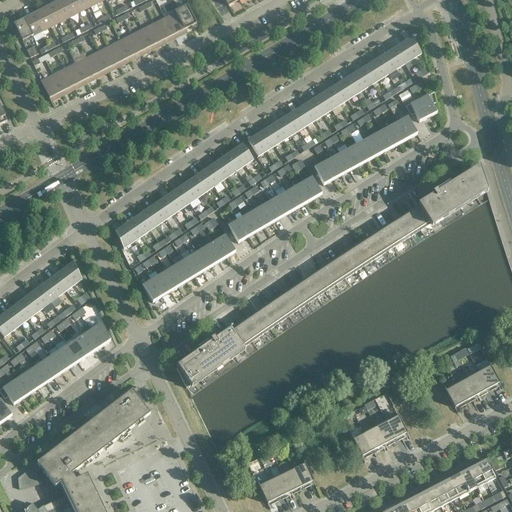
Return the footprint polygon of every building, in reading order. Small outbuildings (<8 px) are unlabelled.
[(78,14),(70,0),(64,0),(60,2),(69,19),(78,14)] [(87,9),(81,0),(70,0),(78,14),(87,9)] [(96,5),(93,0),(81,0),(87,9),(96,5)] [(69,19),(60,2),(51,7),(59,23),(69,19)] [(187,6),(175,12),(186,33),(186,32),(185,30),(196,24),(187,6)] [(59,23),(51,7),(42,11),(50,28),(59,23)] [(50,28),(42,11),(33,16),(41,33),(50,28)] [(186,33),(175,12),(176,15),(165,20),(175,38),(186,33)] [(41,33),(33,16),(24,21),(32,37),(41,33)] [(175,38),(165,20),(154,26),(163,44),(175,38)] [(32,37),(24,21),(12,27),(17,35),(18,34),(22,42),(32,37)] [(163,44),(154,26),(143,32),(152,50),(163,44)] [(152,50),(143,32),(132,37),(141,55),(152,50)] [(141,55),(132,37),(120,43),(130,61),(141,55)] [(411,39),(402,44),(412,60),(421,55),(411,39)] [(130,61),(120,43),(109,49),(118,67),(130,61)] [(412,60),(402,44),(394,49),(404,66),(412,60)] [(118,67),(109,49),(98,54),(107,72),(118,67)] [(404,66),(394,49),(386,55),(396,71),(404,66)] [(107,72),(98,54),(87,60),(96,78),(107,72)] [(396,71),(386,55),(378,60),(388,76),(396,71)] [(96,78),(87,60),(76,66),(85,84),(96,78)] [(388,76),(378,60),(370,65),(380,81),(388,76)] [(380,81),(370,65),(362,70),(372,86),(380,81)] [(85,84),(76,66),(64,72),(73,90),(85,84)] [(372,86),(362,70),(354,75),(364,91),(372,86)] [(73,90),(64,72),(53,77),(62,95),(73,90)] [(364,91),(354,75),(345,80),(356,96),(364,91)] [(62,95),(53,77),(42,83),(51,101),(62,95)] [(356,96),(345,80),(337,85),(347,101),(356,96)] [(423,88),(420,83),(415,86),(418,91),(423,88)] [(347,101),(337,85),(329,90),(339,106),(347,101)] [(418,91),(415,86),(409,90),(412,95),(418,91)] [(339,106),(329,90),(321,95),(331,112),(339,106)] [(434,93),(405,108),(410,117),(414,115),(419,124),(437,115),(432,106),(436,104),(434,93)] [(331,112),(321,95),(313,101),(323,117),(331,112)] [(323,117),(313,101),(305,106),(315,122),(323,117)] [(315,122),(305,106),(297,111),(307,127),(315,122)] [(387,111),(384,106),(378,109),(381,114),(387,111)] [(381,114),(378,109),(373,112),(376,118),(381,114)] [(307,127),(297,111),(289,116),(299,132),(307,127)] [(299,132),(289,116),(280,121),(291,137),(299,132)] [(371,121),(367,116),(362,119),(365,124),(371,121)] [(412,127),(407,118),(398,123),(403,132),(408,141),(417,136),(412,127)] [(365,124),(362,119),(357,123),(360,128),(365,124)] [(291,137),(280,121),(272,126),(282,142),(291,137)] [(408,141),(403,132),(398,123),(390,128),(400,146),(408,141)] [(282,142),(272,126),(264,131),(274,147),(282,142)] [(354,131),(351,126),(346,129),(349,134),(354,131)] [(400,146),(390,128),(381,132),(391,150),(400,146)] [(349,134),(346,129),(340,133),(344,138),(349,134)] [(274,147),(264,131),(256,136),(266,152),(274,147)] [(391,150),(381,132),(373,137),(383,155),(391,150)] [(266,152),(256,136),(248,142),(258,158),(266,152)] [(338,141),(335,136),(330,140),(333,145),(338,141)] [(383,155),(373,137),(365,141),(374,159),(383,155)] [(333,145),(330,140),(324,143),(327,148),(333,145)] [(374,159),(365,141),(356,146),(366,164),(374,159)] [(242,145),(234,151),(245,167),(253,161),(242,145)] [(322,151),(319,146),(313,150),(317,155),(322,151)] [(366,164),(356,146),(348,150),(357,168),(366,164)] [(357,168),(348,150),(339,155),(349,173),(357,168)] [(245,167),(234,151),(226,156),(237,172),(245,167)] [(349,173),(339,155),(331,159),(340,177),(349,173)] [(237,172),(226,156),(218,162),(229,178),(237,172)] [(340,177),(331,159),(322,164),(327,173),(332,182),(340,177)] [(229,178),(218,162),(210,167),(221,183),(229,178)] [(327,173),(322,164),(313,169),(318,178),(323,187),(332,182),(327,173)] [(288,166),(282,169),(286,174),(291,171),(288,166)] [(221,183),(210,167),(202,173),(213,188),(221,183)] [(479,168),(449,186),(447,181),(430,192),(433,196),(417,206),(429,225),(431,228),(487,193),(479,168)] [(286,174),(282,169),(277,173),(280,178),(286,174)] [(213,188),(202,173),(194,178),(205,194),(213,188)] [(274,182),(271,177),(266,180),(269,185),(274,182)] [(205,194),(194,178),(186,184),(197,199),(205,194)] [(316,187),(311,179),(303,184),(308,192),(313,201),(322,196),(316,187)] [(269,185),(266,180),(260,184),(264,189),(269,185)] [(197,199),(186,184),(178,189),(189,205),(197,199)] [(313,201),(308,192),(303,184),(294,188),(305,206),(313,201)] [(258,192),(255,187),(250,191),(253,196),(258,192)] [(305,206),(294,188),(286,193),(296,211),(305,206)] [(189,205),(178,189),(171,194),(181,210),(189,205)] [(253,196),(250,191),(244,195),(248,200),(253,196)] [(296,211),(286,193),(278,198),(288,216),(296,211)] [(181,210),(171,194),(163,200),(173,216),(181,210)] [(243,203),(239,198),(234,202),(237,207),(243,203)] [(288,216),(278,198),(269,203),(280,220),(288,216)] [(173,216),(163,200),(155,205),(166,221),(173,216)] [(237,207),(234,202),(229,205),(232,210),(237,207)] [(280,220),(269,203),(261,208),(271,225),(280,220)] [(416,208),(414,209),(409,213),(420,232),(421,231),(420,231),(429,225),(417,206),(416,204),(414,205),(416,208)] [(166,221),(155,205),(147,211),(158,226),(166,221)] [(271,225),(261,208),(253,212),(263,230),(271,225)] [(158,226),(147,211),(139,216),(150,232),(158,226)] [(263,230),(253,212),(244,217),(255,235),(263,230)] [(420,232),(409,213),(401,218),(399,215),(396,217),(398,220),(390,225),(402,244),(402,243),(401,243),(411,237),(411,238),(411,237),(420,231),(420,232)] [(150,232),(139,216),(131,222),(142,237),(150,232)] [(255,235),(244,217),(236,222),(241,231),(246,240),(255,235)] [(142,237),(131,222),(123,227),(134,243),(142,237)] [(241,231),(236,222),(227,227),(232,236),(238,245),(246,240),(241,231)] [(204,230),(201,225),(195,228),(199,233),(204,230)] [(402,244),(390,225),(382,230),(380,227),(377,229),(379,232),(371,237),(383,256),(383,255),(392,249),(392,250),(392,249),(401,243),(401,244),(402,244)] [(134,243),(123,227),(115,233),(123,250),(134,243)] [(199,233),(195,228),(190,232),(193,237),(199,233)] [(188,240),(185,236),(179,239),(183,244),(188,240)] [(225,237),(216,242),(221,250),(227,259),(235,254),(230,245),(225,237)] [(383,256),(371,237),(363,242),(361,239),(358,241),(360,244),(352,249),(364,268),(364,267),(373,261),(373,262),(374,262),(373,261),(382,255),(382,256),(383,256)] [(183,244),(179,239),(174,243),(178,248),(183,244)] [(227,259),(221,250),(216,242),(208,247),(218,264),(227,259)] [(172,251),(169,246),(164,250),(167,255),(172,251)] [(218,264),(208,247),(200,252),(210,269),(218,264)] [(364,268),(352,249),(344,254),(342,252),(339,254),(341,256),(333,262),(345,280),(354,274),(355,274),(354,273),(363,267),(364,268)] [(167,255),(164,250),(158,254),(162,259),(167,255)] [(147,251),(142,254),(145,259),(150,256),(147,251)] [(210,269),(200,252),(191,257),(202,274),(210,269)] [(145,259),(142,254),(136,258),(140,263),(145,259)] [(157,262),(153,257),(148,261),(151,266),(157,262)] [(202,274),(191,257),(183,262),(194,279),(202,274)] [(151,266),(148,261),(143,265),(146,269),(151,266)] [(194,279),(183,262),(175,267),(186,284),(194,279)] [(345,280),(333,262),(325,267),(323,264),(320,266),(322,269),(320,270),(314,274),(326,293),(326,292),(335,286),(336,286),(344,280),(345,280)] [(73,263),(62,271),(74,286),(82,280),(73,263)] [(186,284),(175,267),(167,272),(177,289),(186,284)] [(74,286),(62,271),(54,277),(66,292),(74,286)] [(177,289),(167,272),(159,277),(169,294),(177,289)] [(326,293),(314,274),(306,279),(304,277),(301,279),(303,281),(301,283),(295,287),(307,305),(308,305),(307,305),(316,299),(317,299),(317,298),(326,292),(326,293)] [(66,292),(54,277),(47,283),(58,298),(66,292)] [(169,294),(159,277),(150,281),(156,290),(161,299),(169,294)] [(156,290),(150,281),(142,287),(147,295),(152,304),(161,299),(156,290)] [(58,298),(47,283),(39,288),(50,304),(58,298)] [(307,305),(295,287),(287,292),(285,289),(283,291),(284,294),(276,299),(289,318),(289,317),(298,311),(298,312),(298,311),(307,305)] [(50,304),(39,288),(31,294),(43,309),(50,304)] [(43,309),(31,294),(24,300),(35,315),(43,309)] [(289,318),(276,299),(271,303),(268,305),(267,302),(264,304),(266,307),(258,312),(270,330),(271,330),(270,330),(279,324),(280,324),(280,323),(288,317),(289,318)] [(35,315),(24,300),(16,306),(27,321),(35,315)] [(27,321),(16,306),(8,311),(20,327),(27,321)] [(86,313),(82,309),(77,312),(80,317),(86,313)] [(20,327),(8,311),(1,317),(12,332),(20,327)] [(80,317),(77,312),(72,316),(75,321),(80,317)] [(270,330),(258,312),(250,318),(248,315),(246,317),(247,319),(239,325),(252,343),(261,336),(261,337),(261,336),(270,330)] [(12,332),(1,317),(0,317),(0,333),(4,338),(12,332)] [(70,325),(67,320),(61,324),(65,329),(70,325)] [(65,329),(61,324),(56,328),(60,333),(65,329)] [(252,343),(239,325),(232,330),(230,327),(228,328),(230,330),(231,333),(243,350),(243,349),(252,343)] [(99,326),(91,331),(102,348),(110,343),(99,326)] [(231,333),(230,330),(215,341),(212,336),(196,348),(199,352),(176,368),(177,369),(186,389),(187,389),(187,388),(189,386),(191,389),(245,352),(243,349),(243,350),(231,333)] [(102,348),(91,331),(83,336),(94,354),(102,348)] [(55,336),(51,332),(46,335),(50,340),(55,336)] [(50,340),(46,335),(41,339),(45,344),(50,340)] [(94,354),(83,336),(75,342),(86,359),(94,354)] [(86,359),(75,342),(67,347),(78,364),(86,359)] [(39,348),(36,343),(31,347),(34,352),(39,348)] [(34,352),(31,347),(26,351),(29,356),(34,352)] [(78,364),(67,347),(59,352),(70,369),(78,364)] [(70,369),(59,352),(51,358),(62,375),(70,369)] [(455,355),(459,362),(465,359),(461,352),(455,355)] [(24,360),(20,355),(15,359),(19,364),(24,360)] [(62,375),(51,358),(43,363),(54,380),(62,375)] [(19,364),(15,359),(10,363),(14,368),(19,364)] [(54,380),(43,363),(35,368),(46,385),(54,380)] [(502,389),(489,365),(478,372),(489,393),(498,388),(499,391),(502,389)] [(9,371),(5,367),(0,371),(4,375),(9,371)] [(46,385),(35,368),(27,373),(38,390),(46,385)] [(489,393),(478,372),(467,378),(480,402),(482,400),(481,397),(489,393)] [(38,390),(27,373),(19,379),(30,396),(38,390)] [(480,402),(467,378),(456,384),(467,405),(476,400),(477,403),(480,402)] [(30,396),(19,379),(0,390),(0,394),(4,401),(8,398),(13,406),(30,396)] [(467,405),(456,384),(444,390),(457,414),(460,413),(458,410),(467,405)] [(145,404),(137,388),(116,404),(116,403),(69,440),(18,479),(18,485),(19,491),(26,489),(30,488),(34,487),(39,485),(42,484),(50,482),(55,488),(58,485),(64,497),(36,511),(32,506),(24,511),(104,511),(87,476),(75,481),(71,476),(120,438),(122,441),(129,436),(127,433),(150,415),(143,407),(145,404)] [(12,417),(0,401),(0,400),(0,417),(4,423),(12,417)] [(410,440),(397,415),(386,421),(397,443),(405,438),(407,441),(410,440)] [(397,443),(386,421),(374,427),(387,451),(389,450),(388,447),(397,443)] [(387,451),(374,427),(363,433),(374,454),(383,450),(385,453),(387,451)] [(374,454),(363,433),(352,439),(364,463),(367,462),(365,459),(374,454)] [(511,444),(510,445),(511,448),(502,454),(506,461),(511,458),(511,444)] [(495,479),(486,462),(477,467),(486,484),(495,479)] [(316,488),(304,463),(292,469),(303,490),(312,486),(313,489),(316,488)] [(486,484),(477,467),(468,472),(477,489),(486,484)] [(303,490),(292,469),(281,474),(293,499),(295,498),(294,495),(303,490)] [(477,489),(468,472),(459,476),(468,494),(477,489)] [(293,499),(281,474),(270,480),(280,501),(289,497),(290,500),(293,499)] [(468,494),(459,476),(450,481),(459,498),(468,494)] [(280,501),(270,480),(258,486),(270,510),(273,509),(271,506),(280,501)] [(459,498),(450,481),(441,486),(450,503),(459,498)] [(450,503),(441,486),(432,490),(441,508),(450,503)] [(432,511),(441,508),(432,490),(422,495),(431,511),(432,511)] [(431,511),(422,495),(413,500),(419,511),(431,511)] [(493,497),(495,503),(501,500),(498,495),(493,497)] [(489,499),(484,502),(486,507),(492,505),(489,499)] [(419,511),(413,500),(404,505),(407,511),(419,511)] [(486,507),(484,502),(478,505),(481,510),(486,507)]
